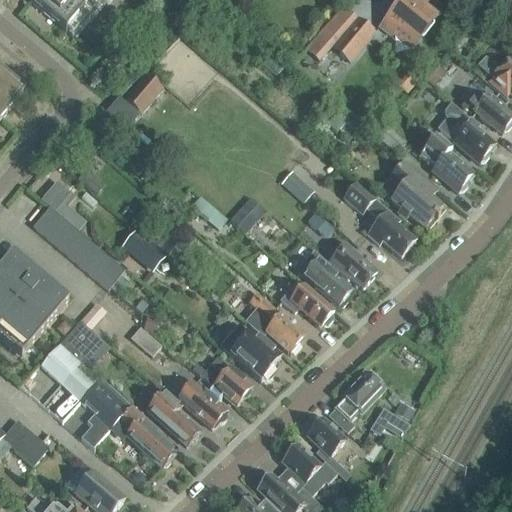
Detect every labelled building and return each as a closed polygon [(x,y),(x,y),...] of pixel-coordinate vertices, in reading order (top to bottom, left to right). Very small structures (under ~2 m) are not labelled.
[(105,0),(24,0),(72,40),(105,0)] [(408,0),(382,32),(389,39),(392,37),(410,52),(436,21),(422,10),(427,3),(424,0),(408,0)] [(351,65),(375,36),(358,23),(343,10),(307,53),(319,63),(331,49),(335,52),(351,65)] [(493,83),(489,87),(504,100),(508,96),(511,100),(511,65),(510,66),(509,65),(500,75),(485,62),(478,70),(493,83)] [(0,122),(13,107),(25,93),(0,71),(0,122)] [(435,72),(424,84),(432,90),(442,79),(435,72)] [(163,94),(145,78),(123,104),(141,119),(163,94)] [(112,109),(103,119),(112,126),(122,135),(137,117),(127,109),(118,101),(112,109)] [(480,123),(489,131),(490,130),(501,139),(503,137),(508,136),(511,131),(511,127),(511,125),(511,120),(488,101),(482,108),(473,101),(465,109),(481,122),(480,123)] [(469,130),(472,127),(450,109),(444,117),(444,122),(446,123),(437,135),(454,149),(479,169),(480,167),(484,167),(488,161),(488,157),(494,150),(469,130)] [(324,124),(336,135),(347,121),(335,111),(324,124)] [(378,143),(399,161),(408,150),(387,132),(378,143)] [(473,180),(453,162),(455,160),(435,143),(423,157),(439,170),(434,177),(458,198),(459,197),(463,196),(468,191),(467,187),(473,180)] [(430,203),(437,195),(403,166),(389,182),(401,193),(391,206),(425,234),(442,213),(430,203)] [(95,199),(103,188),(86,174),(78,184),(94,198),(95,199)] [(281,187),(304,206),(313,195),(291,176),(281,187)] [(49,211),(78,236),(85,227),(67,211),(74,202),(55,186),(39,205),(49,211)] [(361,220),(367,213),(374,204),(356,189),(343,204),(361,220)] [(190,212),(217,235),(225,223),(198,201),(190,212)] [(266,216),(250,202),(229,224),(245,239),(266,216)] [(401,262),(415,246),(396,229),(399,226),(374,204),(367,213),(381,225),(367,240),(379,250),(382,246),(401,262)] [(103,257),(78,236),(49,211),(32,231),(107,295),(109,292),(100,285),(116,268),(103,257)] [(315,217),(307,226),(326,242),(334,234),(315,217)] [(158,232),(148,244),(166,260),(177,248),(158,232)] [(127,248),(157,274),(168,262),(137,236),(127,248)] [(349,282),(362,293),(364,291),(368,290),(371,285),(371,282),(376,277),(354,257),(356,254),(346,246),(329,266),(349,283),(349,282)] [(296,277),(312,290),(337,312),(338,311),(342,311),(348,305),(347,300),(351,295),(327,274),(330,271),(317,260),(313,257),(296,277)] [(0,342),(20,360),(31,347),(65,306),(12,262),(0,275),(0,342)] [(109,292),(124,275),(116,268),(100,285),(109,292)] [(320,331),(334,316),(298,285),(281,305),(294,317),(298,312),(320,331)] [(249,308),(257,315),(246,328),(263,343),(266,339),(290,360),(305,342),(280,320),(281,320),(257,299),(249,308)] [(141,303),(134,311),(141,317),(147,309),(141,303)] [(80,327),(89,335),(105,317),(96,310),(80,327)] [(142,335),(154,338),(158,322),(146,319),(142,335)] [(55,334),(63,342),(71,334),(63,326),(55,334)] [(99,343),(89,335),(80,327),(59,352),(76,367),(99,343)] [(219,353),(262,390),(281,367),(239,331),(219,353)] [(151,361),(160,350),(139,332),(130,343),(151,361)] [(40,372),(60,390),(78,369),(76,367),(59,352),(40,372)] [(200,382),(235,412),(242,403),(245,404),(250,398),(249,395),(251,393),(216,364),(200,382)] [(78,369),(60,390),(80,408),(98,387),(78,369)] [(193,376),(200,382),(204,377),(198,371),(193,376)] [(330,422),(348,439),(355,431),(350,426),(358,418),(361,420),(384,394),(380,390),(381,388),(372,379),(370,381),(367,378),(343,404),(344,405),(335,414),(337,415),(330,422)] [(102,442),(119,424),(128,414),(98,387),(80,408),(93,419),(85,427),(102,442)] [(180,409),(210,435),(217,427),(219,427),(224,422),(224,419),(226,416),(191,387),(177,406),(180,409)] [(163,397),(162,398),(146,417),(187,452),(191,447),(193,447),(198,441),(198,439),(200,436),(177,416),(180,412),(163,397)] [(399,405),(393,416),(408,424),(414,414),(399,405)] [(140,427),(143,423),(130,412),(128,414),(119,424),(131,435),(125,441),(161,473),(162,471),(166,471),(170,466),(170,463),(174,458),(140,427)] [(388,426),(393,419),(382,412),(378,419),(388,426)] [(49,452),(17,425),(5,438),(0,443),(0,444),(34,471),(49,452)] [(307,443),(330,464),(347,446),(324,425),(317,433),(314,433),(310,437),(309,440),(307,443)] [(283,469),(287,473),(305,490),(301,494),(309,502),(324,486),(327,489),(337,479),(326,468),(322,473),(300,452),(292,459),(289,459),(287,461),(285,463),(285,467),(283,469)] [(76,498),(92,511),(116,511),(125,502),(94,477),(76,498)] [(131,485),(138,492),(144,485),(137,478),(131,485)] [(320,511),(309,502),(301,494),(293,501),(292,500),(293,499),(283,488),(281,490),(272,481),(268,484),(265,484),(259,490),(260,493),(257,496),(273,511),(320,511)]
